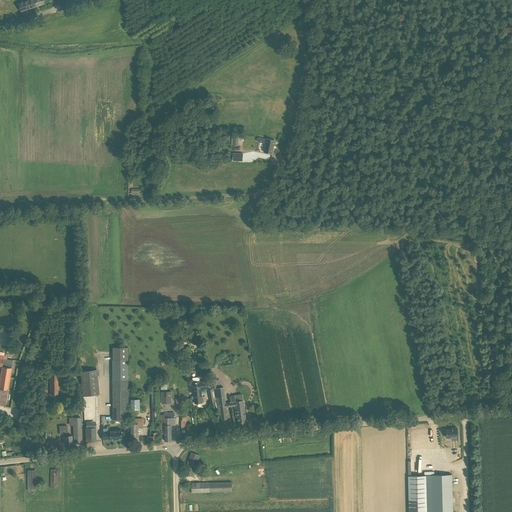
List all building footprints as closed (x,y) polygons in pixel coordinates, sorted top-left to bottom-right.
[(34,0),(30,0),(19,4),(21,11),(36,6),(34,0)] [(267,139),(264,152),(272,154),(275,140),(267,139)] [(129,420),(128,347),(113,347),(114,401),(114,420),(122,420),(123,428),(129,428),(129,420)] [(0,405),(5,406),(10,378),(12,368),(13,360),(3,359),(4,353),(0,352),(0,365),(2,366),(0,379),(0,405)] [(98,394),(96,369),(80,370),(82,395),(98,394)] [(208,381),(200,382),(199,377),(193,378),(193,382),(190,383),(191,393),(194,392),(195,404),(202,403),(201,389),(209,388),(208,381)] [(215,380),(215,379),(212,380),(213,388),(217,388),(217,387),(221,386),(219,379),(215,380)] [(222,419),(228,419),(225,397),(224,387),(215,388),(216,398),(219,397),(222,419)] [(171,391),(161,392),(162,403),(172,403),(171,391)] [(231,396),(232,404),(236,403),(237,413),(235,414),(236,418),(238,417),(239,426),(247,425),(244,400),(236,401),(235,395),(231,396)] [(140,399),(131,399),(131,409),(140,409),(140,399)] [(175,417),(174,417),(174,412),(165,412),(165,414),(161,414),(161,434),(165,434),(165,441),(172,441),(172,424),(175,424),(175,417)] [(81,417),(73,418),(73,425),(74,443),(82,443),(81,417)] [(138,428),(143,428),(144,420),(137,420),(131,420),(131,442),(138,442),(138,428)] [(84,424),(85,441),(95,441),(95,424),(84,424)] [(68,430),(67,425),(59,426),(60,434),(63,434),(63,440),(65,440),(65,444),(73,443),(72,436),(69,436),(68,430)] [(122,430),(110,431),(111,440),(123,439),(122,430)] [(458,439),(458,430),(453,430),(453,431),(447,431),(447,439),(458,439)] [(157,433),(150,433),(150,437),(148,437),(148,441),(157,441),(157,433)] [(199,459),(200,455),(191,452),(190,456),(184,473),(193,476),(199,459)] [(36,470),(28,470),(28,476),(28,491),(36,490),(36,470)] [(452,511),(452,475),(426,475),(408,476),(409,511),(452,511)] [(232,482),(191,483),(192,493),(232,492),(232,482)]
